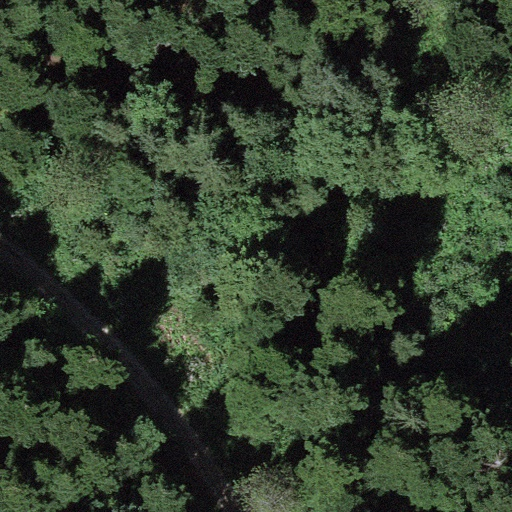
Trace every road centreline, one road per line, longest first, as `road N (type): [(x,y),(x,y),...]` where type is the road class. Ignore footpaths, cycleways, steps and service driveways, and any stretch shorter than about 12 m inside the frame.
road 1 (motorway): [(0,20),(511,273)]
road 2 (track): [(0,247),(36,269),(191,459),(221,511)]
